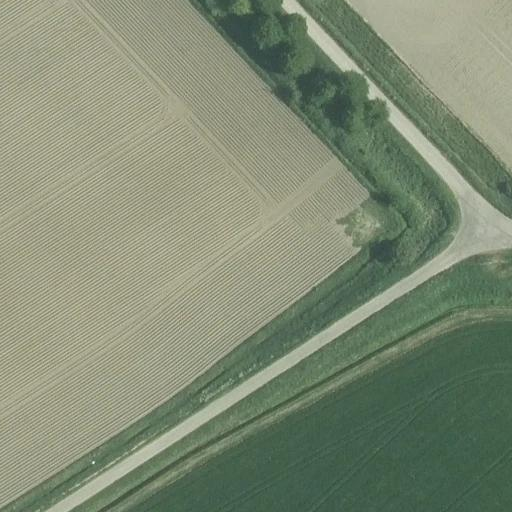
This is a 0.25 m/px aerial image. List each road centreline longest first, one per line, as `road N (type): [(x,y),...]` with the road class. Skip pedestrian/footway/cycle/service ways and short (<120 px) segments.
road 1 (unclassified): [(56,511),(465,246),(494,219)]
road 2 (unclassified): [(494,219),(283,0)]
